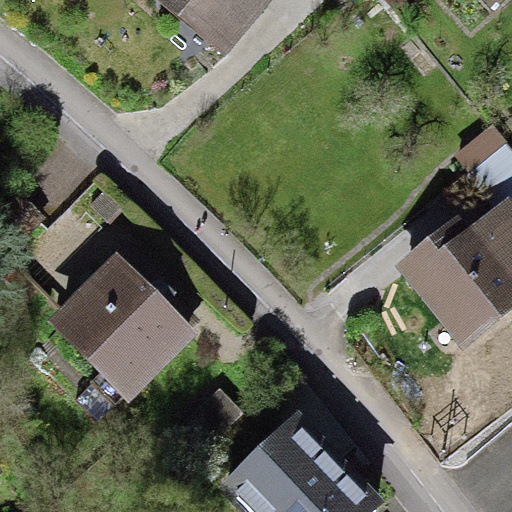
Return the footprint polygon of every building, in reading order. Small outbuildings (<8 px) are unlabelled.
[(268,0),(148,0),(221,59),(268,0)] [(511,203),(501,190),(401,270),(468,353),(511,318),(511,203)] [(20,198),(0,218),(0,255),(2,257),(40,218),(20,198)] [(127,260),(57,324),(135,408),(205,345),(127,260)] [(393,511),(306,418),(233,485),(257,511),(393,511)]
